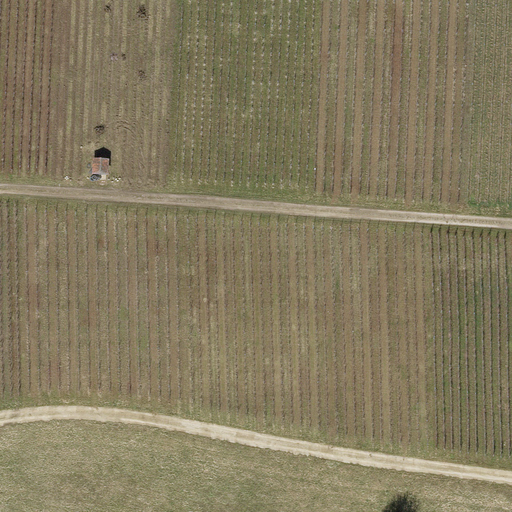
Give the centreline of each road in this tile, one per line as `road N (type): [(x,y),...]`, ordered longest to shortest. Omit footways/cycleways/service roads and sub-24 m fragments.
road 1 (track): [(511,466),(76,405),(0,416)]
road 2 (track): [(511,224),(0,187)]
